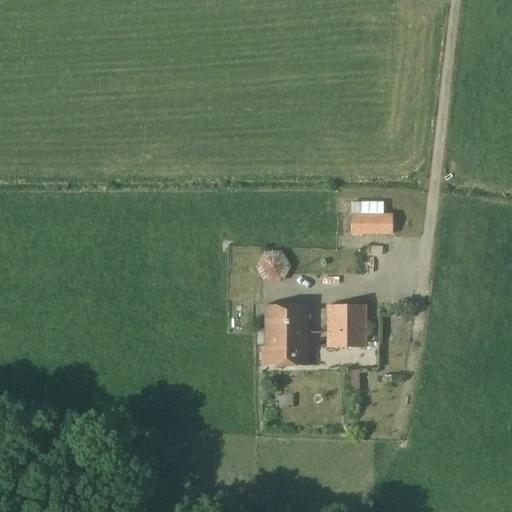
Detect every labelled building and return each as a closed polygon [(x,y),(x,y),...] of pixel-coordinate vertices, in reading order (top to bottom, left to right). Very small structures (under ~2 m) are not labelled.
[(350,213),(350,234),(392,234),(391,214),(350,213)] [(172,218),(171,235),(226,236),(226,219),(172,218)] [(190,249),(189,234),(174,234),(175,250),(190,249)] [(316,250),(317,237),(288,235),(286,282),(356,285),(357,251),(316,250)] [(275,278),(279,254),(256,250),(252,274),(275,278)] [(261,366),(308,365),(308,306),(264,306),(264,347),(261,347),(261,366)] [(328,347),(363,347),(363,308),(328,308),(328,347)] [(389,321),(389,338),(404,339),(404,322),(389,321)] [(396,375),(335,372),(334,393),(395,396),(396,375)] [(365,396),(349,397),(351,435),(366,434),(365,396)]
